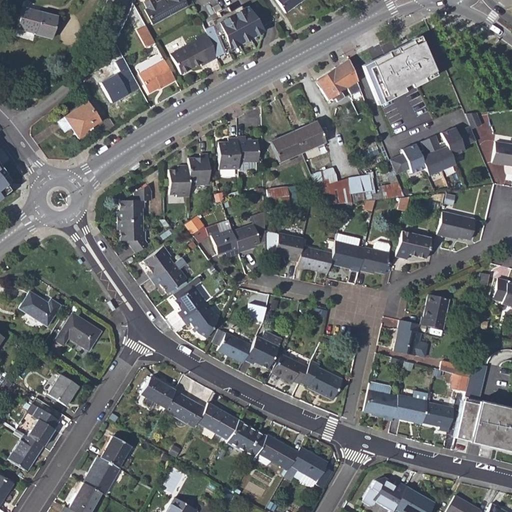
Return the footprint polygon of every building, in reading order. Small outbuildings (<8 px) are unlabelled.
[(143,9),(152,24),(186,4),(183,0),(166,0),(164,2),(162,0),(160,0),(155,3),(153,0),(144,0),(142,2),(146,8),(143,9)] [(275,0),(284,12),(301,0),(275,0)] [(216,17),(205,23),(207,27),(240,10),(238,6),(227,12),(216,17)] [(207,27),(202,30),(203,32),(213,56),(213,58),(259,33),(261,31),(245,7),(240,10),(207,27)] [(224,7),(214,12),(216,17),(227,12),(224,7)] [(56,18),(21,8),(15,28),(34,33),(33,35),(50,39),(56,18)] [(153,41),(144,26),(136,30),(145,48),(154,43),(153,41)] [(200,66),(208,62),(207,59),(213,56),(203,32),(198,35),(201,41),(197,43),(195,40),(169,55),(180,75),(199,64),(200,66)] [(357,65),(373,104),(434,76),(417,37),(357,65)] [(101,82),(112,103),(139,89),(123,58),(116,62),(120,71),(101,82)] [(163,60),(137,74),(147,93),(160,87),(161,87),(174,80),(163,60)] [(342,97),(338,92),(345,88),(350,96),(359,90),(355,81),(346,60),(315,80),(315,81),(314,82),(326,100),(328,98),(330,101),(333,99),(335,102),(342,97)] [(85,103),(63,118),(70,129),(76,139),(86,133),(84,130),(92,125),(98,121),(85,103)] [(480,126),(474,113),(463,114),(469,126),(470,130),(480,126)] [(54,124),(62,135),(70,129),(63,118),(54,124)] [(315,122),(291,132),(299,152),(323,142),(315,122)] [(469,126),(462,129),(468,144),(475,141),(470,130),(469,126)] [(452,128),(439,134),(442,142),(449,157),(462,152),(460,147),(468,144),(462,129),(454,133),(452,128)] [(277,162),(299,152),(291,132),(268,142),(277,162)] [(433,136),(419,142),(422,150),(416,152),(422,168),(425,176),(452,165),(449,157),(442,142),(436,144),(433,136)] [(244,137),(236,137),(236,138),(236,162),(236,168),(236,171),(253,171),(253,162),(256,162),(256,141),(245,141),(244,137)] [(217,169),(236,168),(236,162),(236,138),(227,138),(227,142),(216,142),(217,169)] [(511,144),(494,141),(491,161),(511,164),(511,144)] [(401,154),(394,157),(400,172),(407,169),(409,174),(422,168),(416,152),(413,144),(399,150),(401,154)] [(200,159),(186,159),(187,166),(187,187),(207,186),(207,154),(199,154),(200,159)] [(394,157),(387,160),(393,175),(400,172),(394,157)] [(127,167),(130,171),(138,165),(137,163),(136,161),(127,167)] [(175,197),(188,197),(187,187),(187,166),(177,167),(176,170),(167,170),(167,196),(175,195),(175,197)] [(0,196),(10,188),(0,173),(0,196)] [(399,197),(402,197),(394,176),(387,178),(388,185),(377,187),(377,192),(375,192),(376,200),(399,197)] [(348,194),(349,203),(361,202),(358,177),(345,179),(348,194)] [(348,194),(345,179),(326,185),(325,181),(313,184),(322,205),(349,203),(348,194)] [(114,211),(114,220),(140,220),(139,208),(142,208),(141,201),(148,201),(148,192),(144,185),(131,193),(131,198),(131,201),(126,201),(116,200),(117,211),(114,211)] [(264,190),(267,206),(287,204),(285,187),(264,190)] [(396,209),(403,211),(406,196),(402,197),(399,197),(396,209)] [(372,200),(362,201),(360,210),(370,212),(372,200)] [(263,242),(262,212),(248,217),(251,225),(230,232),(235,248),(237,252),(245,250),(244,248),(250,246),(257,244),(263,242)] [(472,219),(439,212),(434,234),(452,238),(453,236),(468,239),(472,219)] [(182,225),(189,235),(202,226),(194,216),(188,220),(182,225)] [(140,232),(140,220),(114,220),(114,230),(117,230),(117,241),(123,240),(133,254),(145,245),(142,240),(142,232),(140,232)] [(226,251),(235,248),(230,232),(228,227),(207,233),(214,253),(225,250),(226,251)] [(427,238),(398,231),(392,257),(404,259),(405,255),(423,258),(427,238)] [(286,261),(294,263),(298,247),(300,239),(275,234),(271,254),(287,258),(286,261)] [(347,272),(355,273),(356,269),(361,248),(332,242),(329,254),(326,266),(347,270),(347,272)] [(370,249),(384,252),(385,246),(384,244),(373,242),(371,243),(370,249)] [(145,274),(149,280),(171,264),(167,258),(169,257),(162,247),(142,261),(149,271),(145,274)] [(294,268),(324,274),(326,266),(329,254),(298,247),(294,263),(294,268)] [(370,249),(361,248),(356,269),(365,271),(365,269),(381,273),(385,253),(384,252),(370,249)] [(176,271),(171,264),(149,280),(154,287),(158,284),(165,293),(185,279),(178,269),(176,271)] [(477,285),(484,287),(486,275),(479,274),(477,285)] [(511,284),(504,283),(505,280),(496,278),(490,299),(499,302),(499,304),(511,307),(511,284)] [(176,313),(180,318),(202,302),(198,297),(201,295),(193,285),(172,300),(179,310),(176,313)] [(18,309),(46,326),(59,305),(49,298),(46,303),(29,292),(18,309)] [(419,317),(417,324),(440,329),(446,298),(425,294),(421,316),(419,317)] [(207,305),(204,301),(202,302),(180,318),(185,325),(188,323),(191,328),(194,332),(198,335),(202,338),(217,316),(213,313),(210,309),(207,305)] [(67,337),(88,349),(99,331),(72,314),(56,339),(62,344),(67,337)] [(414,332),(415,324),(401,321),(395,320),(394,328),(397,329),(395,340),(392,340),(390,350),(411,355),(411,354),(421,357),(424,343),(415,341),(417,332),(414,332)] [(250,342),(217,325),(210,338),(218,342),(215,346),(242,359),(243,356),(250,342)] [(260,335),(278,344),(281,336),(264,327),(260,335)] [(260,335),(255,333),(250,342),(243,356),(253,361),(254,359),(267,365),(278,344),(260,335)] [(290,379),(297,382),(297,381),(305,366),(279,353),(269,372),(288,381),(290,379)] [(319,363),(308,358),(305,366),(297,381),(307,385),(306,387),(330,398),(340,378),(317,366),(319,363)] [(390,365),(401,368),(402,361),(391,358),(390,365)] [(410,363),(402,361),(401,368),(408,370),(410,363)] [(469,368),(439,361),(438,370),(452,374),(467,378),(469,368)] [(449,387),(464,391),(467,378),(452,374),(449,387)] [(47,394),(65,406),(78,386),(60,375),(47,394)] [(139,394),(163,408),(174,390),(176,387),(161,379),(160,382),(149,376),(139,394)] [(381,418),(389,420),(390,417),(395,395),(366,389),(362,411),(382,415),(381,418)] [(163,410),(193,427),(196,422),(204,408),(174,390),(163,408),(163,410)] [(407,417),(420,420),(424,403),(425,400),(395,394),(395,395),(390,417),(407,420),(407,417)] [(511,408),(464,399),(456,436),(511,450),(511,408)] [(196,422),(226,440),(238,420),(207,403),(204,408),(196,422)] [(451,408),(424,403),(420,420),(420,422),(437,426),(437,430),(446,432),(451,408)] [(37,420),(26,437),(41,447),(58,421),(37,408),(32,416),(37,420)] [(225,442),(253,458),(256,453),(266,436),(238,420),(226,440),(225,442)] [(13,435),(20,440),(23,435),(16,430),(13,435)] [(256,453),(286,470),(297,452),(267,434),(266,436),(256,453)] [(26,471),(41,447),(26,437),(23,435),(20,440),(8,459),(26,471)] [(113,436),(99,458),(117,468),(130,446),(113,436)] [(326,462),(299,447),(297,452),(286,470),(283,477),(290,481),(293,476),(297,470),(302,473),(315,481),(314,484),(321,488),(331,471),(324,467),(326,462)] [(103,494),(119,469),(117,468),(99,458),(97,457),(82,482),(101,493),(103,494)] [(293,476),(299,479),(302,473),(297,470),(293,476)] [(0,475),(0,502),(12,483),(0,475)] [(393,508),(405,486),(396,481),(393,486),(387,482),(389,480),(384,477),(373,481),(370,488),(369,487),(361,502),(368,506),(372,505),(375,501),(382,505),(381,506),(391,511),(393,508)] [(89,511),(101,493),(82,482),(67,508),(73,511),(89,511)] [(427,511),(433,502),(405,486),(393,508),(398,511),(427,511)] [(444,511),(477,511),(479,510),(454,496),(444,511)] [(195,511),(197,510),(174,497),(165,511),(195,511)]
